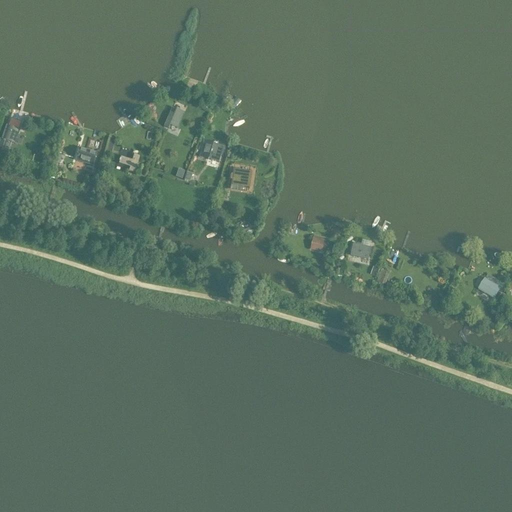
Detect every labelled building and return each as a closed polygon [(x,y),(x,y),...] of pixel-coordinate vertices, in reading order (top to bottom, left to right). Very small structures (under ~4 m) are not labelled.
[(169,113),(163,127),(168,129),(170,126),(177,129),(184,114),(175,110),(172,114),(169,113)] [(6,126),(1,140),(15,145),(20,131),(6,126)] [(204,143),(200,157),(219,162),(223,149),(204,143)] [(93,166),(96,154),(79,149),(76,161),(93,166)] [(55,155),(53,164),(59,165),(61,157),(55,155)] [(121,158),(118,165),(129,168),(128,172),(134,174),(139,158),(133,156),(131,161),(121,158)] [(178,170),(175,178),(181,180),(184,172),(178,170)] [(252,173),(233,170),(230,186),(249,189),(252,173)] [(186,173),(184,180),(190,182),(193,175),(186,173)] [(240,233),(242,237),(251,233),(249,229),(240,233)] [(314,236),(310,250),(327,254),(330,240),(314,236)] [(368,260),(371,249),(354,245),(351,256),(368,260)] [(374,268),(372,276),(377,278),(380,270),(374,268)] [(386,285),(389,274),(381,272),(377,283),(382,285),(383,284),(386,285)] [(485,280),(479,290),(495,299),(499,292),(502,293),(504,290),(497,286),(496,287),(485,280)] [(500,296),(496,303),(501,306),(507,296),(503,294),(501,297),(500,296)]
